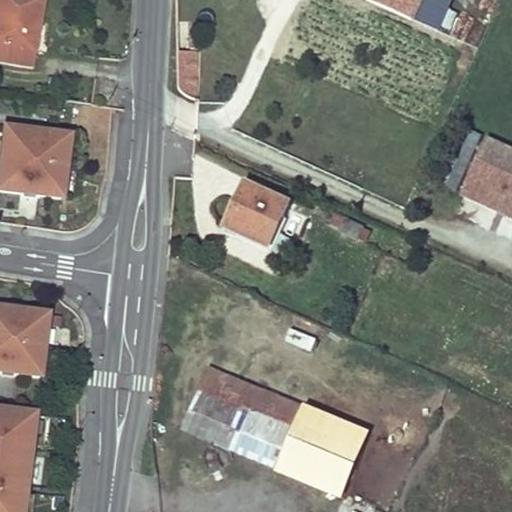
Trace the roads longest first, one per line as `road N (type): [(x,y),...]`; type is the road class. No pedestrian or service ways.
road 1 (secondary): [(133,274),(154,0)]
road 2 (secondary): [(112,511),(133,274)]
road 3 (residential): [(0,255),(133,274)]
